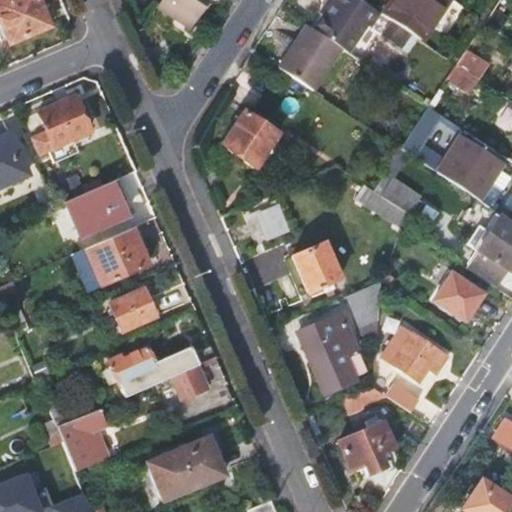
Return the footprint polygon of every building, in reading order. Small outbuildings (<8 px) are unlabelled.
[(0,0),(0,25),(8,45),(50,26),(38,0),(0,0)] [(160,0),(155,8),(189,29),(208,0),(160,0)] [(332,4),(315,31),(341,49),(348,53),(366,26),(369,29),(379,14),(358,0),(327,0),(327,1),(332,4)] [(396,0),(384,17),(418,39),(442,0),(396,0)] [(305,25),(276,69),(312,92),(341,49),(315,31),(305,25)] [(464,53),(456,64),(478,79),(486,67),(464,53)] [(478,79),(456,64),(447,79),(469,94),(479,79),(478,79)] [(75,138),(86,133),(71,97),(36,113),(43,134),(30,139),(36,155),(54,147),(75,138)] [(240,115),(217,149),(253,172),(275,139),(240,115)] [(0,173),(24,163),(11,131),(0,135),(0,173)] [(75,138),(54,147),(59,160),(80,151),(75,138)] [(444,175),(481,198),(489,185),(497,191),(503,181),(495,177),(503,164),(481,149),(480,152),(466,142),(444,175)] [(24,163),(0,173),(0,185),(29,173),(24,163)] [(63,202),(78,237),(125,216),(111,181),(63,202)] [(390,205),(406,215),(416,200),(389,183),(387,185),(380,181),(371,193),(390,205)] [(354,199),(382,217),(390,205),(371,193),(362,187),(354,199)] [(312,242),(287,189),(246,207),(252,221),(245,224),(253,242),(275,233),(281,244),(286,242),(290,251),(312,242)] [(477,234),(491,210),(476,200),(461,224),(477,234)] [(406,215),(390,205),(382,217),(402,229),(402,228),(407,216),(406,215)] [(511,227),(499,218),(466,266),(497,287),(511,264),(511,227)] [(83,248),(100,286),(146,266),(130,227),(83,248)] [(290,256),(306,293),(338,280),(321,242),(290,256)] [(480,294),(450,274),(433,300),(464,320),(480,294)] [(348,296),(360,326),(379,320),(382,281),(348,296)] [(120,332),(155,316),(143,288),(108,304),(120,332)] [(297,331),(324,395),(354,382),(341,351),(351,346),(338,314),(297,331)] [(445,356),(398,325),(380,353),(391,360),(389,364),(416,382),(425,367),(434,373),(445,356)] [(107,359),(124,396),(159,381),(170,376),(196,365),(197,364),(189,346),(152,362),(146,347),(122,358),(120,353),(107,359)] [(196,365),(170,376),(180,399),(206,387),(196,365)] [(356,394),(361,406),(385,396),(372,388),(356,394)] [(41,400),(51,422),(53,427),(65,422),(53,395),(41,400)] [(53,427),(57,436),(60,445),(73,476),(94,468),(109,461),(95,430),(105,426),(97,408),(65,422),(53,427)] [(494,435),(511,447),(511,422),(506,418),(494,435)] [(44,425),(51,439),(57,436),(53,427),(51,422),(44,425)] [(381,422),(336,441),(347,468),(361,462),(365,473),(382,466),(376,453),(391,446),(381,422)] [(51,449),(60,445),(57,436),(51,439),(47,441),(51,449)] [(162,503),(225,478),(207,438),(145,465),(162,503)] [(25,497),(29,495),(22,478),(17,480),(25,497)] [(482,479),(463,508),(468,511),(504,511),(511,500),(482,479)] [(89,511),(83,497),(52,510),(47,511),(45,511),(36,492),(29,495),(25,497),(17,480),(0,487),(0,511),(89,511)] [(45,511),(47,511),(52,510),(42,489),(36,492),(45,511)] [(275,511),(270,499),(247,509),(248,511),(275,511)]
